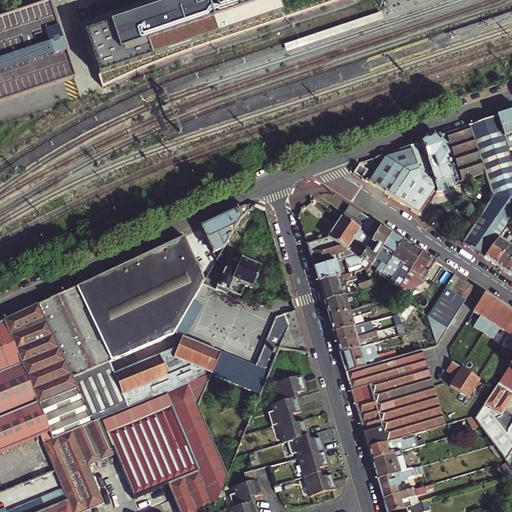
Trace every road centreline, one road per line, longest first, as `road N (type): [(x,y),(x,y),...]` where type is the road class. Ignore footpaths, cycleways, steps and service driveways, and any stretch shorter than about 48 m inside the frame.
road 1 (residential): [(369,511),(273,181)]
road 2 (residential): [(0,308),(273,181)]
road 3 (residential): [(316,164),(511,296)]
road 4 (residential): [(316,164),(511,96)]
